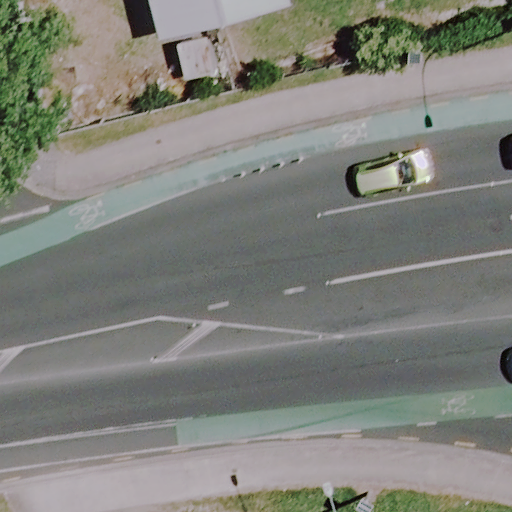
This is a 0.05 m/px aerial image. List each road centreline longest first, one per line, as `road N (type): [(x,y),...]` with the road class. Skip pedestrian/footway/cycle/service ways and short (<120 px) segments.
road 1 (secondary): [(0,368),(174,337),(398,332)]
road 2 (secondary): [(511,382),(398,332)]
